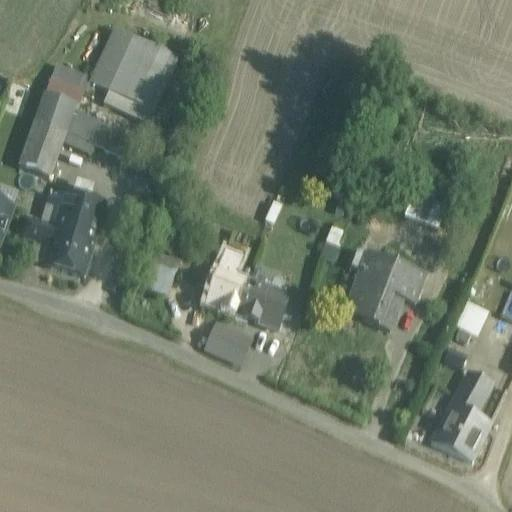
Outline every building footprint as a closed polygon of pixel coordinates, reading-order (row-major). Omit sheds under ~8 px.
[(178,62),(115,33),(90,87),(108,96),(153,116),(178,62)] [(153,116),(108,96),(103,107),(148,127),(153,116)] [(99,126),(75,107),(74,109),(44,98),(39,113),(69,124),(65,137),(62,145),(96,160),(100,152),(93,149),(102,129),(98,127),(99,126)] [(69,124),(39,113),(35,126),(65,137),(69,124)] [(65,137),(35,126),(18,172),(49,183),(62,145),(65,137)] [(141,148),(102,129),(93,149),(100,152),(132,168),(141,148)] [(92,193),(76,189),(74,198),(89,202),(92,193)] [(444,209),(409,195),(400,219),(435,232),(444,209)] [(67,196),(65,196),(51,199),(51,198),(49,198),(50,200),(49,200),(41,225),(55,229),(54,235),(94,247),(106,207),(89,202),(74,198),(67,196)] [(0,208),(0,244),(12,213),(0,208)] [(41,225),(27,222),(22,240),(50,248),(54,235),(55,229),(41,225)] [(318,256),(333,261),(342,233),(328,228),(318,256)] [(94,247),(54,235),(50,248),(44,268),(84,280),(94,247)] [(240,258),(224,252),(204,305),(247,321),(259,286),(233,277),(240,258)] [(176,265),(148,254),(135,289),(162,300),(176,265)] [(372,260),(356,254),(350,271),(357,273),(365,277),(372,260)] [(425,281),(372,260),(365,277),(357,273),(356,275),(358,276),(351,294),(353,295),(348,308),(363,314),(360,322),(389,333),(401,302),(415,308),(425,281)] [(249,279),(278,290),(283,276),(254,265),(249,279)] [(290,298),(259,286),(247,321),(276,332),(290,298)] [(478,336),(487,310),(468,303),(458,329),(478,336)] [(251,343),(216,328),(206,351),(241,366),(251,343)] [(444,360),(464,369),(470,354),(451,345),(444,360)] [(491,386),(469,374),(452,406),(474,417),(491,386)] [(474,417),(452,406),(433,443),(471,462),(489,425),(474,417)]
